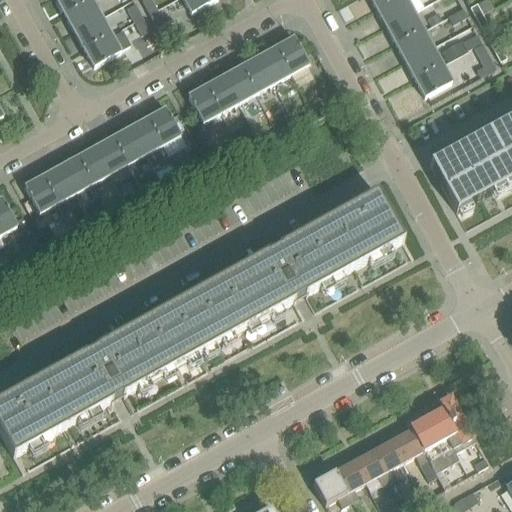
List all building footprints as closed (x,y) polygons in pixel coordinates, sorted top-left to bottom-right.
[(56,0),(55,1),(65,19),(91,4),(89,0),(56,0)] [(149,17),(157,13),(149,0),(148,0),(142,4),(149,17)] [(181,0),(191,17),(218,3),(216,0),(181,0)] [(369,0),(377,13),(401,0),(369,0)] [(401,0),(377,13),(386,31),(413,16),(424,10),(418,0),(401,0)] [(437,14),(457,3),(455,0),(441,0),(433,5),(437,14)] [(65,19),(74,36),(101,21),(91,4),(65,19)] [(477,7),(470,11),(475,22),(483,18),(477,7)] [(134,25),(142,21),(135,8),(127,12),(134,25)] [(452,29),(467,22),(462,12),(448,20),(452,29)] [(164,26),(157,13),(149,17),(157,30),(164,26)] [(413,16),(386,31),(396,49),(423,34),(413,16)] [(430,29),(441,24),(437,16),(426,22),(430,29)] [(483,18),(475,22),(481,32),(488,28),(483,18)] [(74,36),(84,54),(111,39),(101,21),(74,36)] [(142,21),(134,25),(142,39),(149,34),(142,21)] [(423,34),(396,49),(405,66),(432,51),(423,34)] [(111,39),(84,54),(94,71),(105,65),(121,56),(131,50),(122,35),(112,41),(111,39)] [(477,39),(462,46),(467,55),(481,47),(477,39)] [(494,55),(501,51),(495,41),(488,45),(494,55)] [(294,42),(276,52),(291,78),(309,69),(300,53),(294,42)] [(460,46),(441,56),(447,66),(466,56),(460,46)] [(482,48),(475,52),(484,70),(476,74),(480,81),(496,73),(492,66),(482,48)] [(432,51),(405,66),(415,84),(442,69),(432,51)] [(501,51),(494,55),(500,66),(507,62),(501,51)] [(276,52),(259,61),(273,88),(291,78),(276,52)] [(125,59),(108,68),(112,75),(129,66),(125,59)] [(256,98),(273,88),(259,61),(241,71),(256,98)] [(451,87),(442,69),(415,84),(424,101),(427,100),(451,87)] [(241,71),(223,81),(238,108),(256,98),(241,71)] [(223,81),(206,91),(220,117),(238,108),(223,81)] [(203,127),(220,117),(206,91),(188,100),(193,109),(203,127)] [(324,108),(312,115),(316,123),(329,116),(324,108)] [(170,122),(165,113),(148,123),(162,149),(180,139),(170,122)] [(316,123),(312,115),(298,123),(302,131),(316,123)] [(162,149),(148,123),(130,132),(145,158),(162,149)] [(289,128),(276,135),(281,143),(294,135),(289,128)] [(511,130),(443,168),(440,162),(431,167),(429,168),(435,178),(440,187),(456,216),(511,185),(511,130)] [(145,158),(130,132),(113,142),(127,168),(145,158)] [(267,150),(281,143),(276,135),(263,143),(267,150)] [(127,168),(113,142),(95,152),(109,178),(127,168)] [(254,147),(241,155),(245,162),(259,155),(254,147)] [(109,178),(95,152),(77,162),(92,188),(109,178)] [(245,162),(241,155),(228,162),(232,170),(245,162)] [(92,188),(77,162),(60,171),(74,197),(92,188)] [(172,166),(154,176),(170,204),(173,202),(187,194),(183,186),(172,166)] [(74,197),(60,171),(42,181),(57,207),(74,197)] [(200,187),(196,180),(183,186),(187,194),(200,187)] [(57,207),(42,181),(25,191),(31,202),(39,217),(57,207)] [(280,249),(280,250),(279,251),(278,251),(278,252),(268,258),(268,257),(267,257),(266,258),(265,257),(225,279),(217,283),(145,323),(137,327),(97,349),(98,351),(96,351),(96,352),(96,353),(86,358),(85,357),(84,358),(83,359),(83,358),(0,402),(0,437),(13,461),(15,459),(110,407),(111,409),(113,407),(123,402),(125,400),(125,399),(292,306),(293,308),(296,307),(306,301),(308,300),(307,298),(401,246),(402,246),(404,245),(377,196),(375,198),(374,196),(280,249)] [(161,199),(148,206),(152,214),(165,207),(161,199)] [(8,214),(2,203),(0,204),(0,238),(17,230),(8,214)] [(138,221),(152,214),(148,206),(134,214),(138,221)] [(126,218),(113,225),(117,233),(130,226),(126,218)] [(103,241),(117,233),(113,225),(99,233),(103,241)] [(91,238),(78,245),(82,253),(95,245),(91,238)] [(68,260),(82,253),(78,245),(64,252),(68,260)] [(32,270),(20,277),(24,285),(37,278),(32,270)] [(10,292),(24,285),(20,277),(6,285),(10,292)] [(451,400),(406,425),(427,464),(429,464),(436,477),(450,469),(459,464),(455,457),(475,446),(475,447),(476,446),(451,400)] [(406,427),(388,437),(404,466),(415,460),(420,468),(427,464),(406,425),(406,424),(405,425),(406,427)] [(388,437),(368,448),(389,485),(408,475),(404,466),(388,437)] [(381,489),(389,485),(368,448),(349,458),(365,488),(377,481),(381,489)] [(354,494),(365,488),(349,458),(330,469),(351,506),(359,502),(354,494)] [(484,463),(475,468),(478,475),(488,469),(484,463)] [(341,511),(351,506),(330,469),(317,476),(321,483),(313,488),(325,510),(337,504),(341,511)] [(424,505),(435,499),(431,492),(420,498),(424,505)] [(412,503),(401,509),(402,511),(411,511),(416,510),(412,503)]
